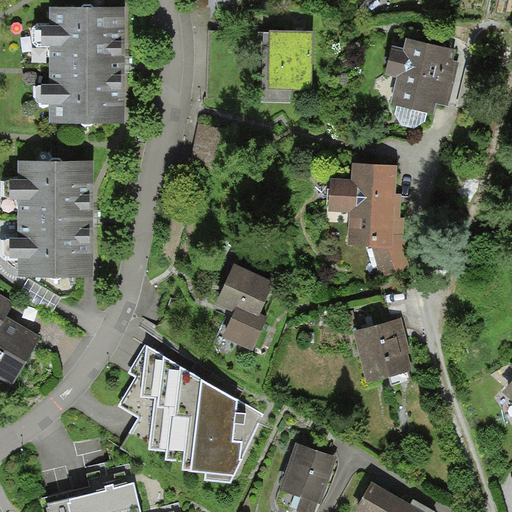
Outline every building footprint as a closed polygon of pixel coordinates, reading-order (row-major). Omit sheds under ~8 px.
[(48,102),(48,124),(125,123),(125,65),(124,10),(47,10),(47,22),(38,22),(38,42),(48,42),(48,81),(35,81),(36,102),(48,102)] [(292,94),(313,94),(314,34),(301,34),(263,33),(262,104),(292,104),(292,94)] [(437,104),(449,107),(459,64),(453,63),(456,52),(407,41),(405,51),(392,48),(386,76),(398,79),(392,106),(396,107),(394,114),(403,127),(415,129),(425,122),(427,113),(435,115),(437,104)] [(18,257),(18,279),(94,279),(94,224),(93,164),(17,165),(17,177),(8,177),(8,197),(18,197),(18,236),(5,236),(6,258),(18,257)] [(348,249),(373,251),(382,278),(411,269),(404,248),(405,217),(403,217),(404,193),(398,193),(399,167),(352,165),(351,182),(329,181),(327,215),(349,216),(348,249)] [(223,338),(254,351),(267,320),(261,317),(274,284),(235,267),(218,308),(233,314),(223,338)] [(0,378),(12,385),(40,338),(4,317),(13,301),(0,293),(0,378)] [(401,321),(355,334),(368,383),(413,371),(408,356),(411,355),(401,321)] [(244,444),(246,415),(238,414),(237,404),(202,385),(203,382),(182,372),(182,371),(164,361),(164,358),(145,347),(129,375),(137,379),(119,407),(140,419),(123,449),(147,466),(149,451),(168,453),(167,461),(184,462),(183,473),(191,473),(191,476),(205,476),(205,482),(230,484),(233,477),(235,477),(242,463),(240,461),(244,444)] [(511,363),(506,371),(511,376),(511,382),(501,395),(511,405),(511,363)] [(298,445),(280,492),(301,499),(297,511),(299,511),(314,511),(318,504),(320,506),(337,459),(323,454),(298,445)] [(183,511),(181,501),(143,510),(131,462),(85,474),(88,488),(42,500),(45,511),(183,511)] [(424,511),(373,484),(357,511),(424,511)]
